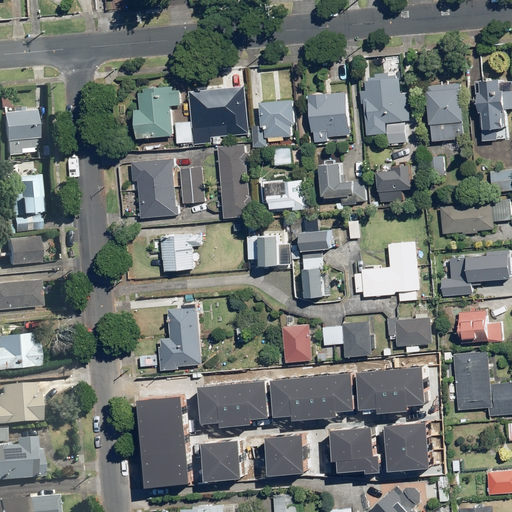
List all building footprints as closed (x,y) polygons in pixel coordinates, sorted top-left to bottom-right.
[(339,63),(341,76),(348,75),(347,62),(339,63)] [(362,104),(365,136),(385,134),(386,144),(405,142),(403,121),(411,121),(409,92),(399,93),(398,77),(364,80),(365,90),(358,91),(359,105),(362,104)] [(481,94),(485,140),(500,139),(499,126),(509,125),(508,108),(511,107),(511,90),(504,91),(502,77),(476,80),(477,95),(481,94)] [(429,85),(434,141),(468,138),(462,82),(429,85)] [(137,109),(140,138),(176,135),(173,105),(183,104),(182,90),(175,90),(174,86),(146,89),(146,91),(141,92),(143,108),(137,109)] [(190,91),(194,128),(228,125),(229,135),(251,133),(247,86),(190,91)] [(311,94),(314,131),(316,131),(317,141),(330,140),(330,136),(353,134),(349,91),(311,94)] [(262,102),(264,127),(267,127),(268,137),(294,135),(293,124),(297,124),(295,99),(262,102)] [(34,107),(2,110),(6,154),(19,153),(19,148),(37,146),(34,107)] [(177,122),(178,142),(194,141),(192,121),(177,122)] [(220,145),(226,218),(253,216),(252,207),(256,207),(255,195),(251,195),(249,163),(252,163),(251,151),(247,151),(246,143),(220,145)] [(275,147),(276,164),(293,163),(292,146),(275,147)] [(426,156),(427,176),(447,175),(446,155),(426,156)] [(133,161),(135,180),(139,180),(142,218),(178,215),(173,158),(133,161)] [(322,164),(324,195),(328,195),(328,198),(343,196),(344,205),(369,202),(367,179),(345,181),(343,162),(322,164)] [(380,171),(382,201),(408,200),(407,189),(415,189),(413,165),(399,166),(399,170),(380,171)] [(181,168),(184,203),(207,201),(204,166),(181,168)] [(511,168),(492,171),(494,192),(511,189),(511,168)] [(39,173),(7,176),(13,231),(41,228),(40,211),(43,210),(39,173)] [(265,179),(267,200),(273,200),(275,211),(308,208),(305,178),(292,179),(292,176),(265,179)] [(442,206),(444,233),(496,228),(495,220),(511,218),(511,196),(478,200),(478,202),(442,206)] [(350,220),(352,238),(363,237),(361,219),(350,220)] [(304,231),(308,297),(327,296),(324,249),(335,248),(333,229),(304,231)] [(162,236),(165,270),(197,268),(195,245),(203,244),(202,233),(162,236)] [(36,234),(6,237),(9,263),(39,261),(36,234)] [(262,235),(263,265),(282,264),(281,234),(262,235)] [(366,291),(366,296),(398,293),(398,291),(400,291),(401,300),(419,299),(418,289),(423,289),(419,242),(391,244),(392,266),(364,268),(364,272),(356,273),(358,291),(366,291)] [(444,276),(445,291),(477,288),(476,279),(511,275),(511,246),(489,249),(489,252),(453,256),(455,275),(444,276)] [(39,278),(0,281),(0,307),(41,304),(39,278)] [(161,346),(163,369),(180,368),(180,364),(204,363),(199,305),(171,308),(173,336),(163,337),(164,345),(161,346)] [(460,311),(463,342),(490,339),(490,342),(505,340),(503,321),(490,323),(488,309),(460,311)] [(398,334),(399,346),(435,343),(433,316),(400,319),(399,316),(389,317),(391,335),(398,334)] [(324,327),(326,344),(346,342),(347,357),(374,355),(371,321),(344,323),(344,325),(324,327)] [(285,325),(288,362),(314,360),(311,323),(285,325)] [(246,326),(237,327),(238,343),(247,342),(246,326)] [(30,331),(0,333),(0,367),(39,364),(37,341),(31,342),(30,331)] [(455,353),(459,409),(490,406),(490,414),(511,412),(511,380),(491,382),(489,350),(455,353)] [(141,355),(142,365),(158,364),(157,354),(141,355)] [(357,374),(360,409),(377,408),(377,413),(408,410),(407,405),(426,404),(424,368),(357,374)] [(271,383),(274,418),(291,417),(291,422),(335,418),(335,412),(352,410),(349,376),(271,383)] [(197,389),(201,425),(218,423),(218,428),(249,424),(248,419),(267,417),(264,382),(197,389)] [(32,384),(0,386),(0,425),(41,422),(39,394),(33,394),(32,384)] [(142,401),(150,487),(188,483),(179,397),(142,401)] [(384,428),(388,472),(429,468),(425,424),(384,428)] [(327,432),(329,464),(334,463),(335,473),(365,471),(365,475),(378,474),(377,456),(372,456),(370,429),(327,432)] [(265,438),(268,474),(305,472),(302,435),(265,438)] [(14,446),(0,447),(0,480),(42,478),(41,450),(36,450),(35,438),(13,439),(14,446)] [(201,445),(204,481),(241,478),(238,442),(201,445)] [(511,469),(488,471),(490,493),(511,491),(511,469)] [(448,478),(439,478),(441,503),(450,502),(448,478)] [(420,511),(395,486),(370,511),(371,511),(420,511)] [(274,493),(275,511),(299,511),(298,492),(274,493)] [(59,511),(58,494),(0,498),(0,511),(59,511)] [(496,511),(496,502),(460,506),(460,511),(496,511)]
